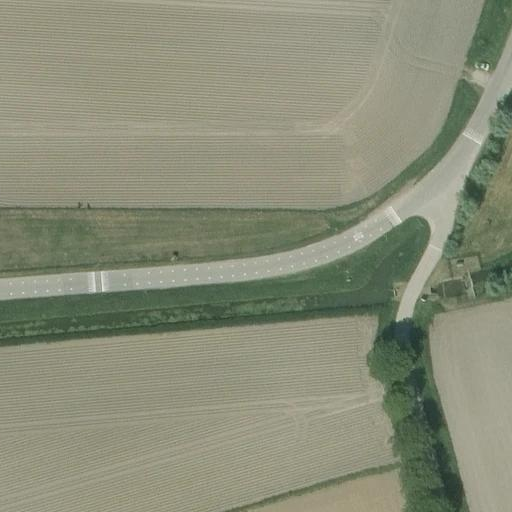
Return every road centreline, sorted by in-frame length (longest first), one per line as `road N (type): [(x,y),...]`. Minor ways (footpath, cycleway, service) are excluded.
road 1 (residential): [(0,290),(315,255),(393,219),(435,187)]
road 2 (unclassified): [(441,511),(400,335),(442,223),(435,187)]
road 3 (residential): [(435,187),(511,67)]
